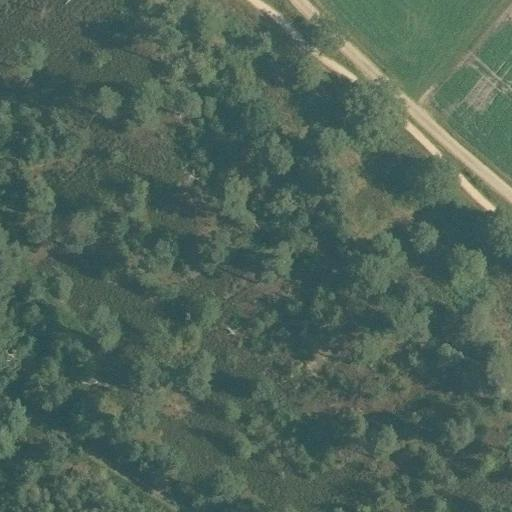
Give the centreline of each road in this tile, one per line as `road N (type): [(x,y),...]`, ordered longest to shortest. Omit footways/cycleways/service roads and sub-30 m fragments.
road 1 (track): [(511,176),(324,0)]
road 2 (track): [(0,389),(198,511)]
